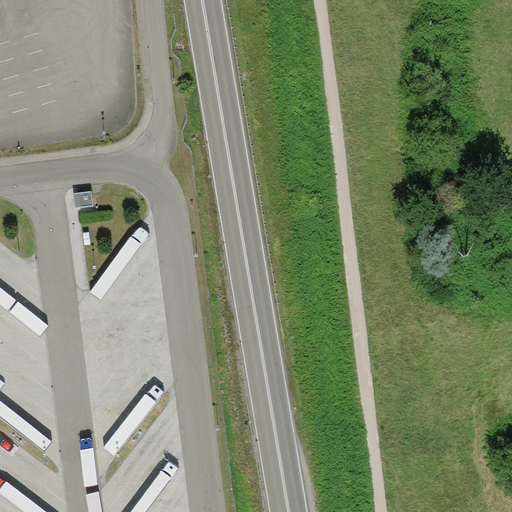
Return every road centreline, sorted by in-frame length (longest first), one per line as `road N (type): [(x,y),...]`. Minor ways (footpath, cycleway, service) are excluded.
road 1 (motorway): [(301,511),(212,0)]
road 2 (motorway): [(190,0),(272,511)]
road 3 (track): [(376,511),(314,0)]
